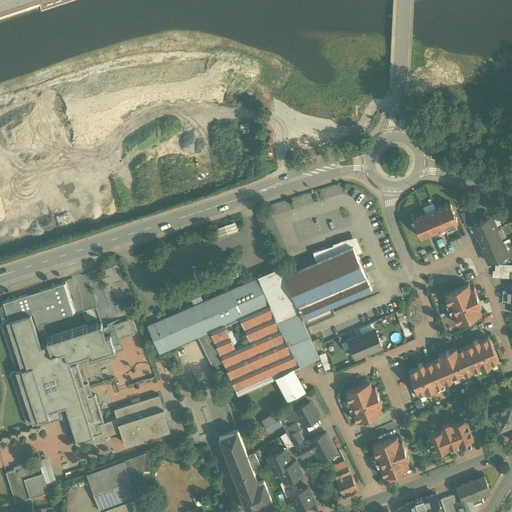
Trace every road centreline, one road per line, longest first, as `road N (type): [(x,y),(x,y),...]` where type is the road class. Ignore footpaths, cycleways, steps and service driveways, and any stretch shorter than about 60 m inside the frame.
road 1 (secondary): [(0,276),(223,204)]
road 2 (residential): [(378,499),(330,398),(336,377),(379,359)]
road 3 (residential): [(414,273),(465,253),(476,257),(511,359)]
road 4 (secondary): [(370,156),(305,169),(223,204)]
road 5 (secondary): [(223,204),(338,172),(372,173)]
road 6 (residential): [(511,451),(378,499)]
road 7 (residential): [(396,137),(402,0)]
